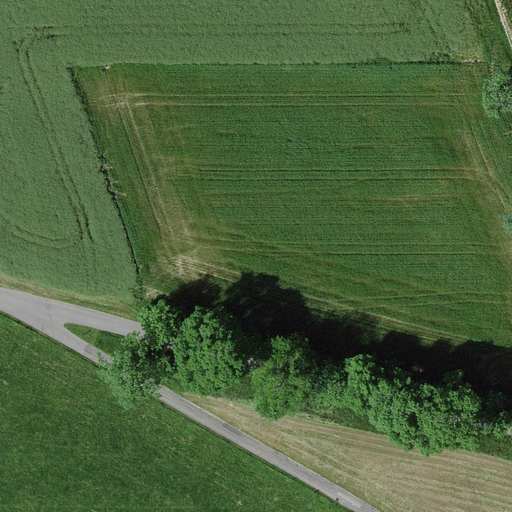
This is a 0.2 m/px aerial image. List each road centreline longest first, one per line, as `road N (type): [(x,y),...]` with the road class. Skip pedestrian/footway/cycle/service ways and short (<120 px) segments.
road 1 (residential): [(511,426),(393,405),(0,296)]
road 2 (track): [(367,511),(39,322),(27,303)]
